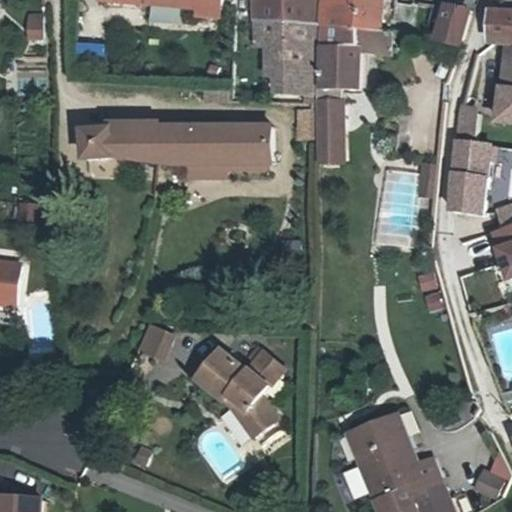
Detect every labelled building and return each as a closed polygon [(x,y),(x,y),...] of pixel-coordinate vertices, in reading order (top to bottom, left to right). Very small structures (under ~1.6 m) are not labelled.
[(222,0),(136,0),(137,3),(222,13),(222,0)] [(255,0),(257,17),(257,21),(318,24),(318,0),(255,0)] [(363,31),(383,35),(392,3),(361,0),(325,0),(325,25),(363,31)] [(447,10),(439,58),(460,62),(465,43),(472,13),(447,10)] [(48,40),(46,14),(29,15),(31,41),(48,40)] [(511,46),(511,45),(511,15),(493,15),(494,45),(511,46)] [(318,24),(257,21),(256,49),(269,48),(268,77),(277,80),(276,92),(315,95),(318,24)] [(360,92),(362,53),(363,31),(325,25),(324,50),(325,50),(325,79),(320,79),(320,86),(326,86),(326,91),(349,91),(360,92)] [(383,35),(363,31),(362,53),(393,56),(396,37),(383,35)] [(319,151),(343,152),(347,152),(349,91),(326,91),(326,86),(320,86),(319,151)] [(467,105),(465,113),(483,116),(484,108),(467,105)] [(301,111),(301,140),(316,140),(315,111),(301,111)] [(456,214),(488,218),(495,148),(479,146),(483,116),(465,113),(464,120),(461,150),(459,183),(456,214)] [(275,127),(160,129),(161,149),(150,150),(151,161),(162,162),(205,162),(276,162),(275,127)] [(161,149),(160,129),(115,130),(117,157),(151,161),(150,150),(161,149)] [(88,159),(117,157),(115,130),(87,131),(87,134),(88,159)] [(319,151),(319,165),(343,165),(343,152),(319,151)] [(426,182),(440,183),(441,167),(428,166),(426,182)] [(440,183),(426,182),(425,197),(438,199),(440,183)] [(511,228),(498,234),(511,273),(511,228)] [(0,310),(17,313),(25,273),(0,268),(0,310)] [(153,325),(142,353),(164,362),(175,334),(153,325)] [(201,377),(229,400),(234,394),(242,401),(235,408),(259,437),(282,417),(265,397),(289,368),(268,351),(252,371),(225,350),(201,377)] [(66,356),(48,358),(49,375),(68,373),(66,356)] [(229,400),(235,408),(242,401),(234,394),(229,400)] [(403,416),(391,420),(405,454),(416,449),(403,416)] [(351,436),(362,461),(366,459),(385,502),(380,504),(383,511),(419,511),(416,504),(447,491),(440,474),(428,478),(416,449),(405,454),(391,420),(351,436)] [(200,437),(212,470),(236,461),(230,444),(224,446),(218,430),(200,437)] [(144,447),(138,461),(147,465),(153,451),(144,447)] [(380,504),(385,502),(366,459),(362,461),(380,504)] [(478,481),(491,502),(511,489),(511,469),(508,462),(478,481)] [(43,511),(44,505),(0,501),(0,511),(43,511)]
